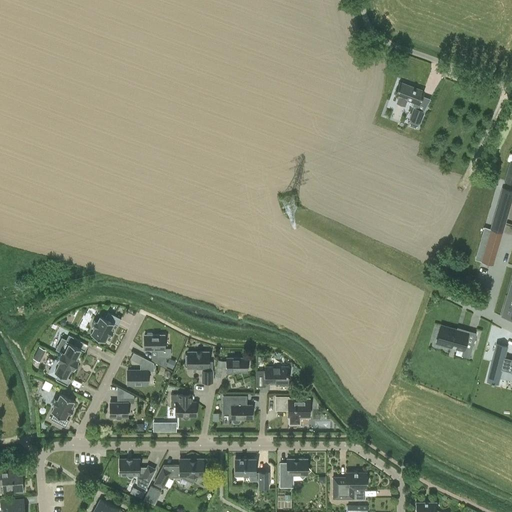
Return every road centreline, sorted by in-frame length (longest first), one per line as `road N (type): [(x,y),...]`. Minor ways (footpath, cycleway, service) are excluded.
road 1 (residential): [(400,511),(399,476),(354,447),(75,445)]
road 2 (residential): [(75,445),(141,316)]
